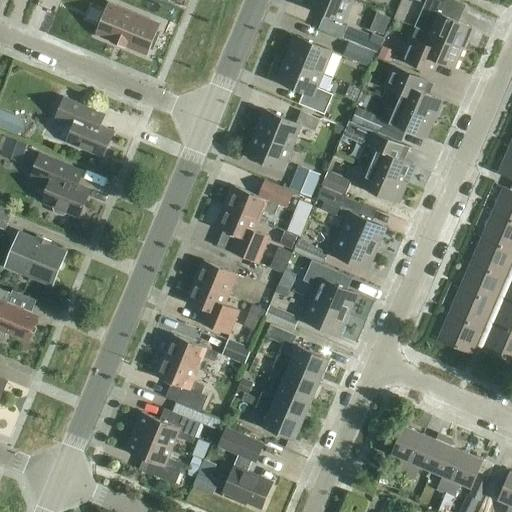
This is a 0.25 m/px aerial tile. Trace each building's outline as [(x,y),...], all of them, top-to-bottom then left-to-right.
[(351,0),(311,0),(308,8),(324,14),(342,22),(351,0)] [(453,5),(440,0),(428,0),(425,8),(438,13),(429,33),(463,48),(472,28),(448,17),(453,5)] [(95,36),(147,57),(161,24),(109,2),(95,36)] [(371,35),(347,25),(342,38),(377,53),(388,26),(377,21),(371,35)] [(402,60),(425,70),(433,74),(438,62),(454,69),(463,48),(429,33),(424,44),(412,39),(402,60)] [(296,36),(287,59),(321,73),(331,50),(296,36)] [(343,56),(369,67),(375,52),(349,42),(343,56)] [(393,62),(397,51),(385,46),(380,57),(393,62)] [(287,59),(278,82),(312,96),(321,73),(287,59)] [(384,87),(400,94),(396,103),(433,119),(441,100),(424,92),(428,81),(393,66),(384,87)] [(106,115),(86,107),(64,97),(55,119),(73,126),(66,142),(103,157),(114,131),(101,126),(106,115)] [(396,103),(388,122),(357,109),(352,121),(378,133),(379,133),(400,143),(406,130),(425,138),(433,119),(396,103)] [(0,108),(0,128),(10,133),(17,116),(0,108)] [(336,109),(332,118),(345,124),(349,115),(336,109)] [(292,148),(301,126),(315,131),(320,120),(301,112),(296,123),(266,110),(256,133),(291,147),(292,148)] [(376,151),(368,168),(405,183),(413,164),(402,160),(408,147),(361,127),(355,142),(376,151)] [(256,133),(247,155),(281,170),(291,147),(256,133)] [(1,155),(20,163),(27,145),(8,137),(8,138),(3,136),(3,137),(1,136),(0,138),(0,150),(3,151),(1,155)] [(511,179),(511,190),(504,187),(439,340),(472,354),(475,346),(511,361),(511,142),(499,174),(511,179)] [(84,172),(64,164),(40,154),(31,175),(50,183),(42,202),(53,206),(52,209),(54,214),(63,217),(67,214),(78,219),(90,189),(79,185),(84,172)] [(289,188),(311,197),(321,175),(298,165),(289,188)] [(405,183),(368,168),(360,187),(397,203),(405,183)] [(322,185),(345,195),(351,181),(328,171),(322,185)] [(268,200),(263,211),(274,215),(278,205),(286,208),(293,191),(265,180),(259,196),(268,200)] [(234,186),(226,207),(259,221),(263,211),(268,200),(259,196),(234,186)] [(377,211),(364,205),(323,187),(318,199),(350,212),(341,233),(378,249),(387,228),(372,222),(377,211)] [(259,221),(226,207),(217,228),(223,230),(217,247),(229,251),(260,263),(270,237),(255,231),(259,221)] [(0,228),(5,231),(12,213),(0,208),(0,228)] [(292,249),(297,236),(284,232),(279,245),(292,249)] [(378,249),(341,233),(332,255),(368,270),(378,249)] [(7,265),(51,283),(64,252),(20,234),(7,265)] [(288,265),(318,277),(328,252),(299,240),(288,265)] [(204,260),(195,281),(229,295),(237,274),(204,260)] [(312,299),(349,315),(358,294),(322,278),(312,299)] [(229,295),(195,281),(187,302),(203,308),(197,323),(230,336),(240,311),(224,305),(229,295)] [(12,290),(11,293),(0,288),(0,341),(2,343),(6,331),(28,340),(38,317),(32,314),(37,300),(12,290)] [(349,315),(312,299),(303,321),(340,336),(349,315)] [(265,318),(294,330),(299,317),(271,305),(265,318)] [(291,347),(296,335),(271,324),(266,336),(291,347)] [(218,353),(173,334),(165,355),(198,369),(203,357),(215,361),(218,353)] [(221,355),(244,364),(251,348),(228,339),(221,355)] [(279,353),(276,360),(321,380),(330,359),(298,346),(293,358),(279,353)] [(165,355),(156,376),(180,386),(174,400),(201,411),(207,395),(202,393),(205,386),(193,381),(198,369),(165,355)] [(321,380),(276,360),(273,368),(286,374),(281,386),(313,400),(321,380)] [(248,395),(254,383),(242,378),(237,390),(248,395)] [(473,401),(480,388),(464,380),(458,393),(473,401)] [(262,392),(259,400),(304,419),(313,400),(281,386),(275,398),(262,392)] [(391,400),(406,407),(413,393),(398,386),(391,400)] [(250,403),(253,397),(245,394),(243,400),(250,403)] [(304,419),(259,400),(256,408),(269,413),(263,426),(296,440),(304,419)] [(201,423),(207,425),(216,429),(217,429),(220,421),(176,402),(172,411),(201,423)] [(167,422),(142,412),(134,431),(173,447),(177,437),(193,443),(201,423),(172,411),(167,422)] [(406,476),(424,434),(404,425),(392,454),(403,458),(397,472),(406,476)] [(227,428),(219,446),(240,455),(224,492),(235,497),(234,500),(246,505),(247,502),(262,508),(273,482),(247,471),(252,460),(256,462),(264,444),(227,428)] [(173,447),(134,431),(126,451),(151,461),(147,472),(176,484),(184,464),(169,458),(173,447)] [(436,439),(424,434),(406,476),(415,480),(421,466),(432,471),(446,437),(439,434),(436,439)] [(446,437),(432,471),(443,475),(437,489),(446,493),(463,451),(451,446),(454,440),(446,437)] [(484,460),(463,451),(446,493),(455,497),(461,483),(472,488),(478,474),(484,460)] [(188,471),(196,475),(202,460),(193,456),(188,469),(188,471)] [(397,491),(403,479),(382,470),(377,483),(397,491)] [(511,511),(511,471),(510,471),(498,499),(510,504),(506,511),(511,511)] [(489,478),(478,474),(472,488),(469,496),(479,500),(480,500),(489,478)] [(457,511),(473,511),(479,500),(469,496),(465,494),(457,511)]
